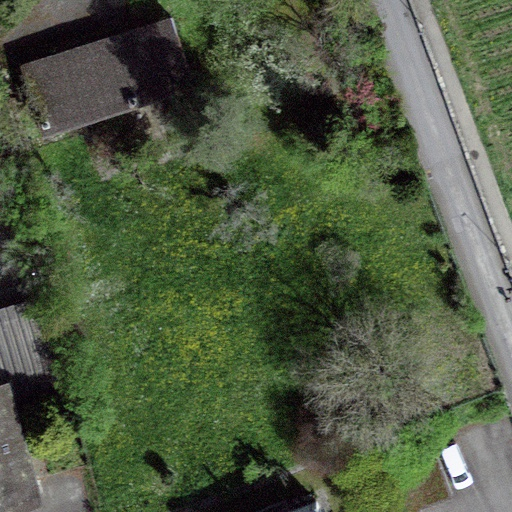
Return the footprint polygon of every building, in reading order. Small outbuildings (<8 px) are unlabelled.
[(21,63),(41,126),(190,78),(171,16),(21,63)] [(44,306),(0,319),(0,379),(8,377),(18,410),(70,395),(44,306)] [(0,492),(25,486),(0,396),(0,492)] [(398,511),(452,492),(431,436),(367,460),(386,511),(398,511)] [(320,511),(316,500),(283,511),(320,511)]
